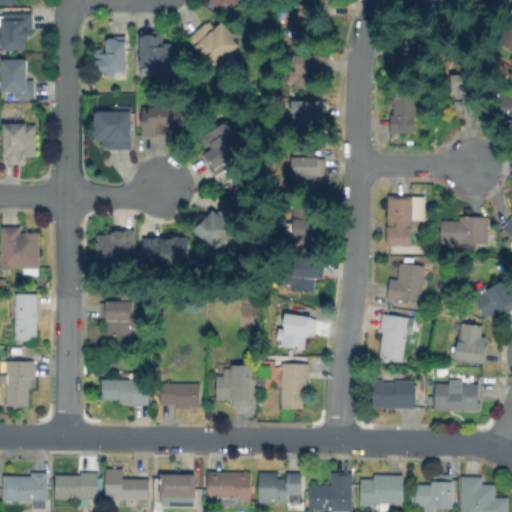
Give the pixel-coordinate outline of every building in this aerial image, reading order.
[(237,8),(238,0),(207,0),(207,4),(237,8)] [(320,0),(321,40),(295,39),(294,15),(301,15),(301,0),(320,0)] [(511,0),(511,4),(500,24),(462,2),(463,0),(511,0)] [(293,9),(293,18),(278,18),(278,9),(293,9)] [(32,14),(32,35),(26,35),(26,48),(4,48),(5,14),(32,14)] [(511,56),(495,46),(511,18),(511,56)] [(222,25),(241,44),(217,68),(190,41),(206,25),(211,30),(214,27),(217,30),(222,25)] [(172,56),(172,77),(159,77),(159,80),(139,79),(139,33),(160,33),(160,55),(172,56)] [(417,45),(421,46),(418,66),(392,61),(397,44),(403,46),(407,33),(418,35),(417,45)] [(126,38),(126,71),(96,70),(96,54),(108,54),(108,38),(126,38)] [(328,54),(328,72),(319,72),(319,88),(288,88),(288,75),(294,75),(294,54),(328,54)] [(33,84),(33,98),(20,98),(20,94),(5,93),(5,62),(30,62),(30,84),(33,84)] [(481,72),(483,115),(464,116),(463,110),(454,110),(453,73),(481,72)] [(416,86),(415,133),(391,133),(391,86),(416,86)] [(511,93),(511,120),(496,109),(509,91),(511,93)] [(324,111),(324,128),(286,127),(287,100),(321,100),(321,111),(324,111)] [(132,107),(131,149),(105,149),(105,140),(93,140),(93,122),(98,122),(98,112),(119,112),(119,107),(132,107)] [(188,107),(187,135),(143,135),(143,107),(188,107)] [(229,172),(220,177),(208,156),(215,152),(208,139),(213,137),(211,133),(230,122),(243,144),(237,147),(240,151),(232,156),(232,158),(237,167),(229,172)] [(37,129),(37,154),(20,154),(20,159),(6,159),(6,125),(28,125),(28,129),(37,129)] [(327,161),(326,176),(317,176),(317,191),(280,190),(280,173),(292,173),(292,157),(320,157),(320,161),(327,161)] [(419,219),(419,230),(413,230),(412,246),(387,245),(388,198),(415,198),(414,219),(419,219)] [(239,211),(228,222),(231,225),(227,230),(231,234),(218,249),(198,230),(215,211),(219,215),(230,203),(239,211)] [(317,204),(317,218),(325,218),(325,239),(290,238),(290,216),(295,216),(296,203),(317,204)] [(511,212),(511,213),(498,228),(511,241),(511,212)] [(489,216),(488,244),(442,243),(443,221),(460,221),(460,216),(489,216)] [(40,235),(39,274),(27,274),(27,271),(2,271),(2,230),(27,230),(27,234),(40,235)] [(136,233),(136,250),(130,250),(130,267),(111,267),(111,263),(100,263),(100,236),(114,236),(114,233),(136,233)] [(190,240),(190,269),(145,268),(146,240),(190,240)] [(326,261),(324,278),(316,277),(315,292),(291,290),(291,284),(290,284),(293,257),(326,261)] [(425,266),(421,302),(388,299),(389,282),(399,283),(401,263),(425,266)] [(502,280),(511,295),(511,309),(503,315),(500,309),(486,317),(474,297),(479,294),(477,290),(487,284),(489,288),(502,280)] [(38,293),(38,340),(16,340),(16,293),(38,293)] [(134,300),(133,317),(138,317),(137,328),(132,328),(131,334),(108,334),(108,319),(100,319),(100,302),(106,303),(107,300),(134,300)] [(318,319),(315,335),(307,334),(305,348),(280,344),(285,312),(312,316),(312,318),(318,319)] [(410,318),(403,361),(380,357),(384,331),(380,330),(382,314),(410,318)] [(488,337),(484,362),(456,358),(461,322),(484,326),(482,336),(488,337)] [(22,347),(21,354),(12,354),(12,346),(22,347)] [(34,361),(34,376),(32,376),(32,387),(29,387),(29,405),(7,404),(8,361),(34,361)] [(310,363),(310,381),(307,380),(307,393),(304,393),(304,408),(282,408),(282,363),(310,363)] [(252,377),(251,407),(232,406),(232,398),(217,398),(217,375),(252,377)] [(150,380),(150,405),(121,404),(121,400),(102,400),(103,379),(150,380)] [(416,380),(416,408),(371,408),(371,380),(416,380)] [(201,383),(201,409),(178,409),(177,403),(161,403),(161,383),(201,383)] [(479,384),(479,409),(435,408),(435,383),(479,384)] [(149,479),(149,500),(106,499),(107,469),(124,469),(124,478),(149,479)] [(48,472),(48,500),(3,499),(4,475),(31,475),(31,472),(48,472)] [(99,473),(99,499),(56,498),(57,475),(81,475),(81,472),(99,473)] [(251,473),(251,502),(237,502),(237,499),(208,499),(209,472),(251,473)] [(354,473),(352,511),(313,510),(313,511),(312,511),(305,511),(310,508),(311,485),(332,485),(332,472),(354,473)] [(197,474),(196,497),(160,496),(161,473),(197,474)] [(278,478),(286,478),(286,473),(303,473),(303,495),(288,495),(288,503),(259,502),(259,473),(278,473),(278,478)] [(459,479),(457,508),(437,506),(437,511),(424,511),(424,507),(417,507),(416,485),(431,485),(431,474),(453,473),(453,479),(459,479)] [(404,475),(403,506),(361,505),(361,474),(404,475)] [(508,497),(508,511),(461,511),(462,476),(483,477),(483,484),(496,484),(496,497),(508,497)]
